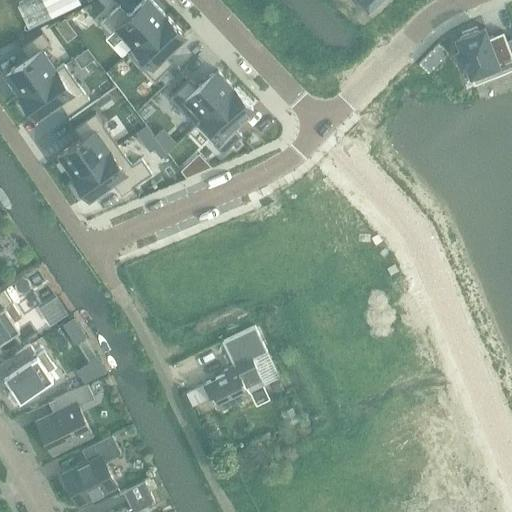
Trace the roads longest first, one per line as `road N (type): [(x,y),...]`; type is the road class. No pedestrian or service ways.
road 1 (residential): [(511,460),(419,240),(320,129)]
road 2 (unclassified): [(227,511),(136,326),(86,248)]
road 3 (residential): [(320,129),(265,175),(86,248)]
road 4 (residential): [(465,0),(435,15),(320,129)]
road 5 (residential): [(320,129),(206,0)]
road 6 (unclassified): [(0,120),(86,248)]
